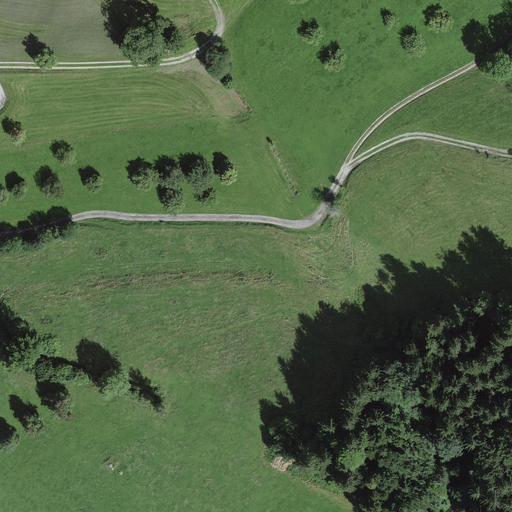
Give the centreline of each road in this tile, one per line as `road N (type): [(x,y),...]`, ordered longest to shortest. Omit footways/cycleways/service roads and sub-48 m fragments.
road 1 (track): [(39,227),(110,211),(297,221),(319,214),(346,166)]
road 2 (track): [(346,166),(379,117),(511,31)]
road 3 (track): [(346,166),(401,136),(423,134),(511,155)]
